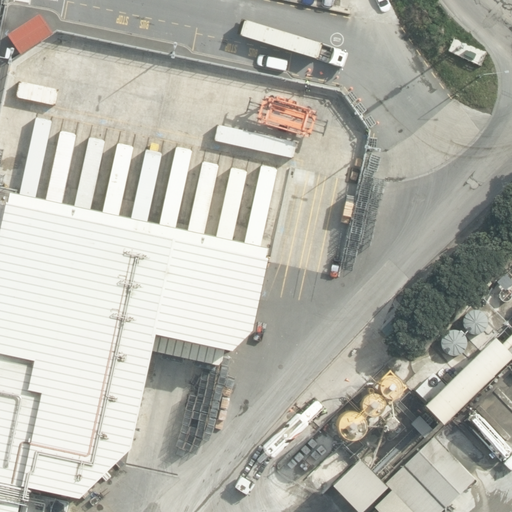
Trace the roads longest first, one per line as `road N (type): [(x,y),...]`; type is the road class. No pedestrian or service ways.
road 1 (unknown): [(258,208),(232,106),(216,85),(51,51)]
road 2 (unknown): [(478,180),(338,0)]
